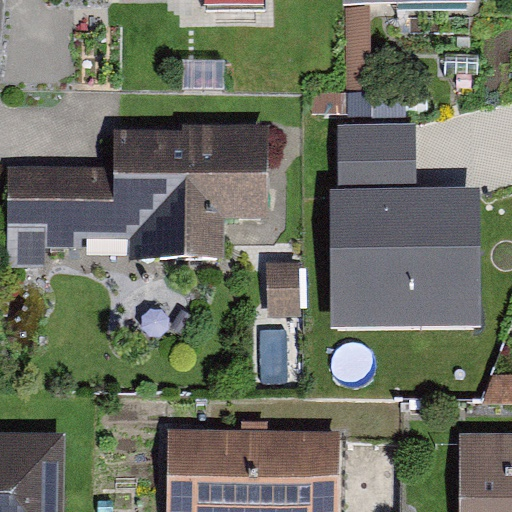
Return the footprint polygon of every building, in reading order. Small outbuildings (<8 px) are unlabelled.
[(488,0),(357,0),(358,15),(488,11),(488,0)] [(333,127),(342,334),(486,328),(480,186),(422,188),(419,123),(333,127)] [(48,273),(48,254),(83,254),(83,244),(130,245),(130,266),(226,267),(226,229),(269,230),(269,133),(184,133),(184,138),(114,137),(114,174),(9,174),(8,273),(48,273)] [(268,269),(268,323),(301,323),(301,269),(268,269)] [(167,511),(340,511),(342,440),(169,436),(167,511)] [(0,439),(0,511),(65,511),(67,441),(0,439)] [(511,511),(511,445),(466,446),(467,511),(511,511)]
